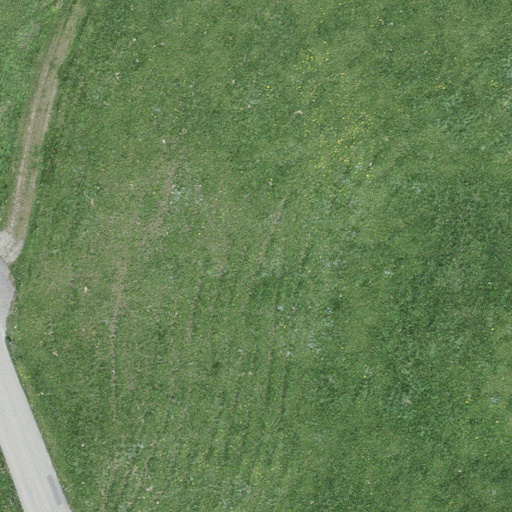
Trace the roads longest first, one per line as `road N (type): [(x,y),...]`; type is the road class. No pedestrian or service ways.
road 1 (track): [(0,249),(77,0)]
road 2 (unclassified): [(49,511),(0,389)]
